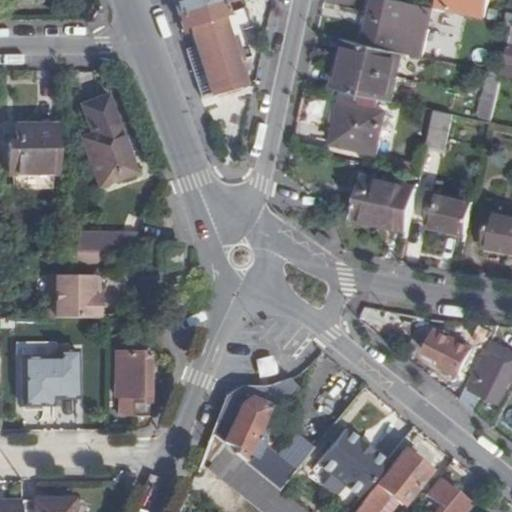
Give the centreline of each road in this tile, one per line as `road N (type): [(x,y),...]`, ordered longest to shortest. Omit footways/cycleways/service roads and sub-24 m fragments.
road 1 (residential): [(302,0),(264,187),(246,225)]
road 2 (residential): [(337,335),(511,478)]
road 3 (unclassified): [(147,51),(215,236)]
road 4 (unclassified): [(234,289),(170,457)]
road 5 (residential): [(0,458),(170,457)]
road 6 (residential): [(511,304),(351,283)]
road 7 (residential): [(147,51),(0,48)]
